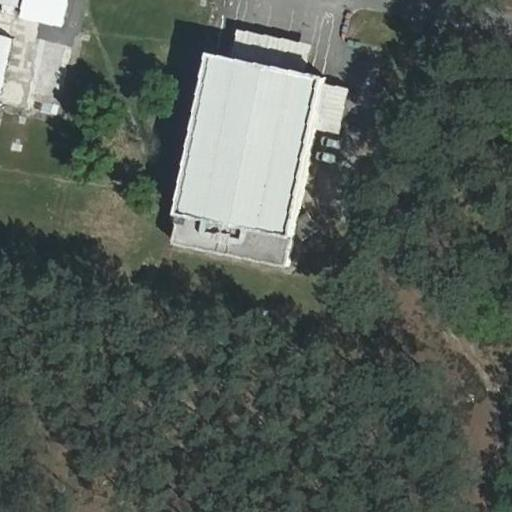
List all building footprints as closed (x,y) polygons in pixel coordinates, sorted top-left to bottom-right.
[(71,3),(71,0),(27,0),(22,37),(70,44),(73,26),(53,23),(56,1),(71,3)] [(1,10),(0,14),(0,103),(4,104),(25,16),(1,10)] [(288,269),(326,78),(210,55),(172,246),(288,269)] [(347,245),(351,222),(323,216),(318,240),(347,245)] [(511,511),(511,374),(485,511),(511,511)]
